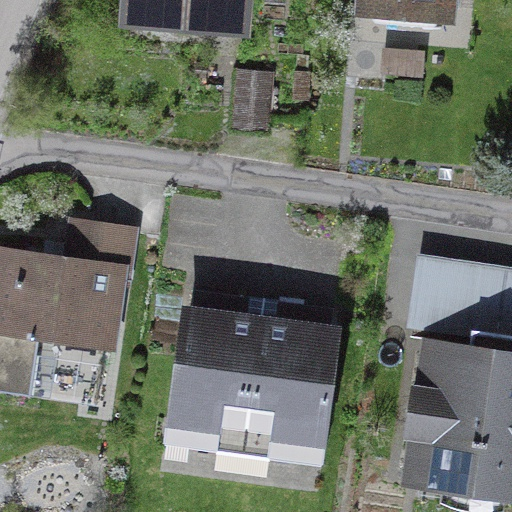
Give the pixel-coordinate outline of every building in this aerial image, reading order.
[(127,0),(126,23),(246,32),(248,0),(127,0)] [(364,0),(364,10),(445,16),(446,0),(364,0)] [(238,69),(233,126),(266,129),(271,72),(238,69)] [(0,390),(30,395),(39,334),(104,344),(113,282),(122,284),(130,230),(76,222),(70,261),(0,250),(0,390)] [(251,297),(194,289),(176,418),(193,420),(190,446),(295,460),(298,434),(315,437),(333,308),(276,300),(272,325),(247,321),(251,297)] [(511,337),(471,332),(467,358),(435,353),(418,472),(511,485),(511,337)]
